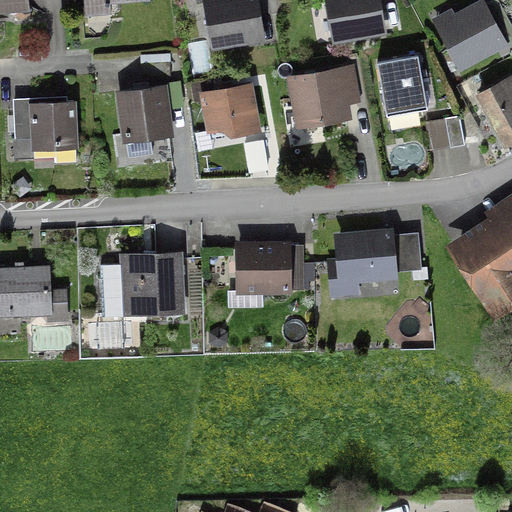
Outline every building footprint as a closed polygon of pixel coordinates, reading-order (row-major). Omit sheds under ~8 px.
[(0,0),(0,11),(28,9),(26,0),(0,0)] [(124,0),(83,0),(84,10),(108,7),(108,1),(124,0)] [(214,45),(258,37),(251,0),(199,0),(200,4),(207,3),(214,45)] [(328,0),(335,38),(380,31),(374,0),(328,0)] [(439,28),(460,65),(501,43),(480,6),(439,28)] [(417,56),(376,63),(385,117),(426,110),(417,56)] [(140,78),(169,77),(169,62),(140,63),(140,78)] [(351,69),(291,79),(299,125),(345,117),(342,102),(357,99),(351,69)] [(511,78),(478,96),(504,144),(511,139),(511,78)] [(146,140),(168,137),(162,86),(118,92),(124,138),(145,135),(146,140)] [(236,134),(255,130),(247,86),(203,94),(209,130),(226,127),(236,134)] [(54,163),(75,162),(72,102),(29,104),(30,109),(12,110),(14,140),(11,140),(13,160),(54,157),(54,163)] [(443,119),(449,148),(463,146),(458,116),(443,119)] [(511,215),(457,252),(494,309),(511,297),(511,215)] [(391,274),(388,234),(338,239),(341,279),(391,274)] [(238,291),(287,290),(286,245),(237,246),(238,291)] [(181,312),(179,254),(119,257),(119,265),(99,265),(101,318),(121,317),(121,314),(181,312)] [(47,293),(46,268),(0,270),(0,312),(11,312),(11,315),(64,312),(63,292),(47,293)]
